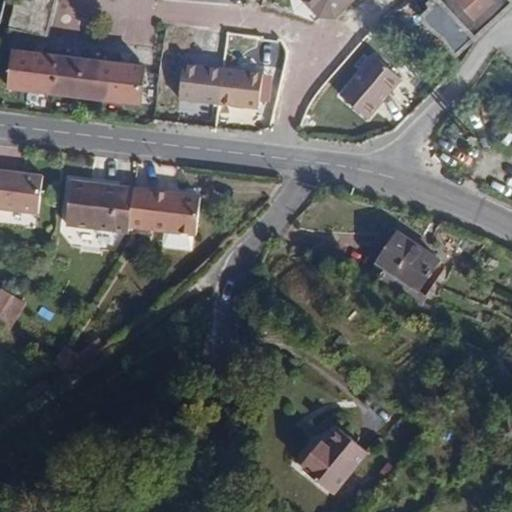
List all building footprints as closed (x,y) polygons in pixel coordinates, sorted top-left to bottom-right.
[(44,35),(52,0),(16,0),(9,27),(44,35)] [(353,0),(301,0),(318,18),(333,19),(353,0)] [(511,0),(425,0),(427,6),(422,11),(422,20),(439,34),(454,52),(467,41),(511,0)] [(140,103),(143,63),(21,53),(16,92),(140,103)] [(403,80),(375,57),(342,95),(371,121),(403,80)] [(224,69),(187,66),(183,100),(221,104),(224,69)] [(263,72),(224,69),(221,104),(260,107),(263,72)] [(0,163),(14,166),(17,150),(0,147),(0,163)] [(0,211),(38,215),(41,171),(0,166),(0,211)] [(131,223),(136,184),(70,178),(66,221),(130,229),(131,223)] [(197,230),(201,191),(136,184),(131,223),(197,230)] [(397,231),(368,275),(394,291),(420,308),(428,293),(419,289),(439,258),(397,231)] [(28,306),(2,287),(0,289),(0,328),(8,334),(28,306)] [(344,428),(306,468),(338,498),(376,458),(344,428)]
